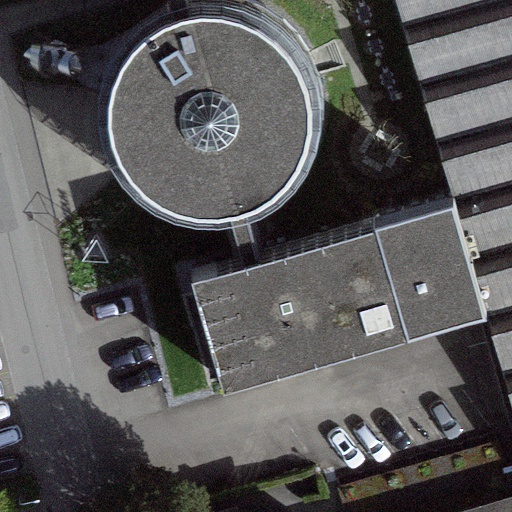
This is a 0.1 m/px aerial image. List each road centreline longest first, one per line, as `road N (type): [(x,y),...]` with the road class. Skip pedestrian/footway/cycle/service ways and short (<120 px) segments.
road 1 (unknown): [(65,466),(454,361)]
road 2 (residential): [(0,216),(77,511)]
